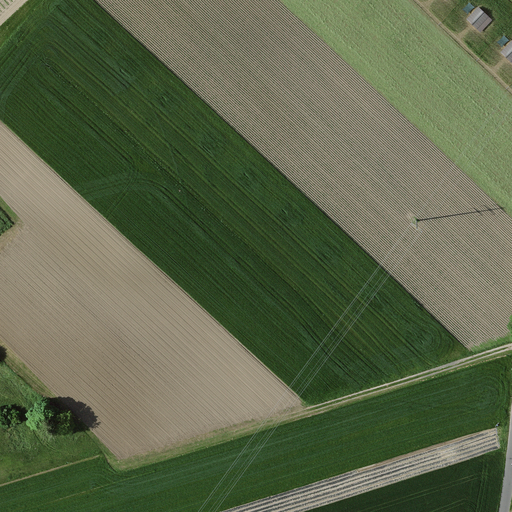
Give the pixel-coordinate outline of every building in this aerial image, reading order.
[(179,8),(171,0),(160,0),(154,6),(167,20),(179,8)] [(220,46),(207,32),(195,44),(209,57),(220,46)] [(260,83),(247,69),(235,81),(249,94),(260,83)] [(300,119),(287,106),(275,117),(288,131),(300,119)] [(9,141),(0,148),(0,156),(9,165),(21,154),(9,141)] [(340,157),(326,144),(315,155),(328,168),(340,157)] [(42,196),(54,185),(42,172),(30,183),(42,196)] [(382,197),(369,184),(357,195),(370,209),(382,197)] [(76,229),(89,217),(76,204),(63,215),(76,229)] [(416,229),(403,216),(391,227),(405,241),(416,229)] [(95,244),(108,258),(120,246),(107,233),(95,244)] [(453,263),(440,250),(428,261),(441,275),(453,263)] [(142,266),(130,277),(143,290),(155,279),(142,266)] [(492,302),(479,288),(467,299),(481,313),(492,302)] [(173,294),(161,305),(173,318),(185,307),(173,294)] [(208,328),(196,340),(210,353),(221,340),(208,328)] [(229,370),(241,383),(254,372),(241,359),(229,370)] [(268,408),(280,396),(266,383),(255,396),(268,408)]
